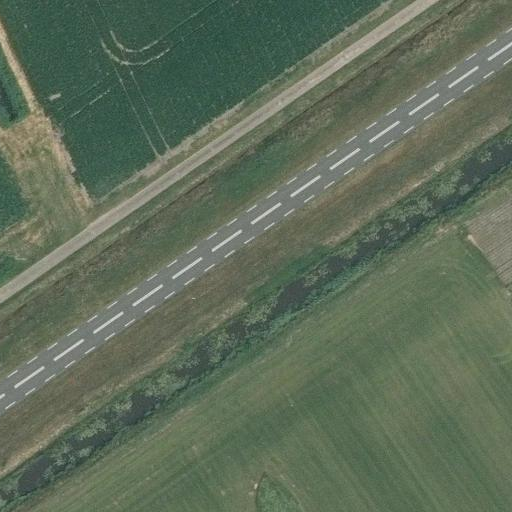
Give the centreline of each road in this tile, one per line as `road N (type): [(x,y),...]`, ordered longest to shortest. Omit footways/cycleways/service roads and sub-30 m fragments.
road 1 (primary): [(0,398),(511,44)]
road 2 (unclassified): [(0,295),(429,0)]
